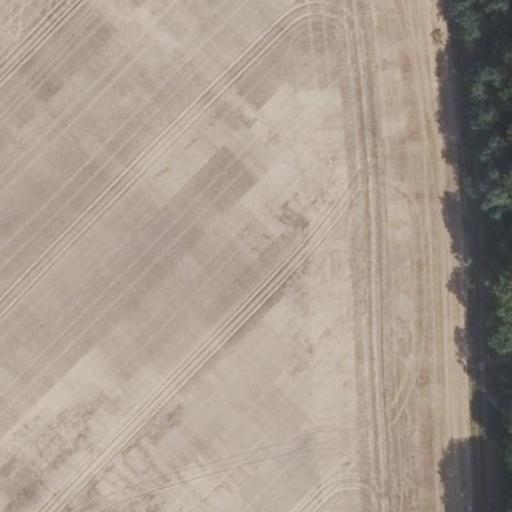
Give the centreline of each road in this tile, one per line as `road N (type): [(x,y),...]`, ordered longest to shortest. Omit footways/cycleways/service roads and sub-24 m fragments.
road 1 (track): [(116,0),(392,214),(504,503)]
road 2 (track): [(480,0),(502,511)]
